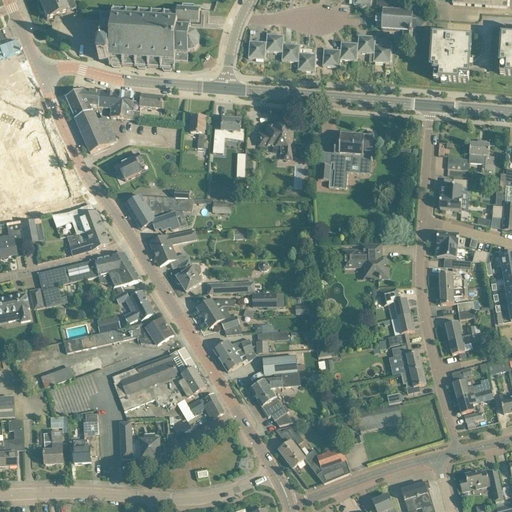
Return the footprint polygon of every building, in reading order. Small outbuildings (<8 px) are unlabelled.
[(38,0),(40,4),(38,7),(41,13),(44,14),(46,20),(47,21),(50,20),(68,13),(68,12),(75,10),(71,0),(38,0)] [(371,8),(371,0),(354,0),(354,7),(371,8)] [(452,0),(453,4),(508,8),(508,0),(452,0)] [(201,12),(201,8),(194,8),(194,7),(183,6),(183,10),(177,10),(177,14),(163,13),(161,11),(156,11),(153,13),(138,12),(136,10),(130,10),(128,12),(113,11),(112,18),(102,17),(99,61),(110,62),(109,67),(111,67),(111,66),(113,69),(119,69),(121,67),(137,68),(139,70),(145,71),(147,68),(162,69),(164,73),(170,73),(172,70),(173,70),(173,71),(174,71),(175,63),(188,64),(189,54),(195,52),(199,47),(200,40),(196,35),(190,32),(190,23),(199,24),(200,12),(201,12)] [(393,13),(393,9),(388,9),(388,12),(383,12),(383,15),(378,14),(377,19),(376,24),(377,24),(376,29),(382,29),(382,32),(404,33),(403,42),(415,43),(416,31),(417,31),(418,31),(419,31),(420,31),(421,30),(422,29),(423,28),(423,27),(424,26),(424,25),(424,24),(424,23),(424,22),(423,21),(423,20),(422,19),(421,19),(421,18),(420,17),(419,17),(418,17),(413,17),(413,14),(393,13)] [(459,35),(459,34),(447,34),(448,34),(448,39),(433,38),(431,70),(435,70),(434,81),(468,84),(471,41),(457,40),(458,35),(459,35)] [(283,55),(284,46),(284,37),(267,36),(267,44),(266,53),(283,55)] [(374,56),(376,47),(376,38),(359,37),(358,45),(358,54),(374,56)] [(511,38),(502,38),(500,76),(511,76),(511,38)] [(266,61),(266,53),(267,44),(250,43),(248,60),(266,61)] [(357,63),(358,54),(358,45),(341,44),(341,52),(341,61),(357,63)] [(299,64),(300,55),(301,47),(284,46),(283,55),(282,63),(299,64)] [(391,65),(392,48),(376,47),(374,56),(374,64),(391,65)] [(340,69),(341,61),(341,52),(324,51),(323,68),(340,69)] [(315,74),(317,56),(300,55),(299,64),(298,72),(315,74)] [(91,108),(83,91),(66,99),(76,120),(93,112),(91,108)] [(100,93),(83,91),(91,108),(99,109),(100,93)] [(121,95),(100,93),(99,109),(112,110),(111,119),(126,121),(127,115),(119,114),(120,111),(119,111),(122,95),(121,95)] [(127,115),(126,121),(132,122),(135,122),(139,123),(141,109),(142,97),(136,97),(136,96),(122,95),(119,111),(120,111),(119,114),(127,115)] [(162,111),(162,109),(163,99),(142,97),(141,109),(162,111)] [(0,224),(61,215),(62,215),(57,200),(68,196),(64,187),(60,175),(57,167),(58,166),(54,156),(53,156),(51,150),(48,141),(46,136),(40,121),(33,117),(34,117),(23,112),(15,109),(10,106),(0,101),(0,224)] [(98,122),(95,116),(93,112),(76,120),(75,120),(81,134),(99,125),(98,122)] [(204,144),(205,128),(206,118),(192,117),(191,135),(199,135),(198,150),(204,151),(204,149),(204,144)] [(215,132),(214,155),(224,156),(225,140),(240,143),(244,143),(244,141),(244,132),(241,131),(242,121),(223,120),(223,121),(216,120),(215,130),(215,132)] [(102,133),(111,129),(108,123),(105,125),(100,127),(102,133)] [(102,133),(100,127),(99,125),(81,134),(91,155),(117,143),(113,135),(105,138),(102,133)] [(292,161),(293,128),(278,127),(278,129),(267,129),(267,136),(263,136),(263,147),(285,148),(285,161),(292,161)] [(105,138),(113,135),(111,129),(102,133),(105,138)] [(319,176),(318,183),(330,183),(329,190),(347,191),(348,175),(349,165),(358,166),(360,168),(368,169),(371,167),(372,167),(372,163),(373,163),(373,160),(373,152),(377,153),(377,145),(374,145),(374,139),(373,138),(373,136),(371,134),(368,133),(366,135),(366,138),(341,136),(340,141),(333,141),(332,155),(331,167),(320,166),(319,176)] [(487,147),(487,143),(478,143),(477,146),(471,145),(469,162),(464,161),(449,160),(448,171),(470,172),(470,165),(483,165),(482,172),(493,173),(494,158),(489,158),(490,147),(487,147)] [(126,182),(135,177),(142,174),(138,167),(143,164),(139,156),(128,161),(129,163),(118,168),(122,175),(120,177),(122,181),(124,180),(125,183),(126,183),(126,182)] [(237,167),(237,179),(239,179),(240,179),(245,179),(245,167),(237,167)] [(441,199),(461,201),(462,190),(467,190),(467,182),(453,181),(453,188),(442,187),(441,199)] [(135,201),(126,206),(134,219),(138,225),(137,227),(139,230),(141,230),(141,231),(153,225),(156,232),(162,230),(163,232),(171,230),(172,232),(180,230),(179,227),(175,216),(174,213),(184,213),(192,214),(193,201),(190,201),(175,200),(140,198),(135,201)] [(462,201),(461,201),(441,199),(440,211),(461,212),(462,201)] [(231,215),(232,210),(232,204),(214,203),(213,214),(231,215)] [(504,210),(502,232),(511,233),(511,206),(509,206),(505,206),(504,206),(504,210)] [(494,208),(493,220),(502,221),(503,209),(494,208)] [(61,215),(52,217),(57,229),(74,223),(78,222),(77,220),(80,219),(84,229),(87,237),(93,235),(93,234),(104,229),(98,213),(85,218),(81,209),(66,215),(62,215),(61,215)] [(33,221),(20,223),(24,246),(37,244),(33,221)] [(0,258),(0,260),(16,257),(14,250),(23,248),(21,238),(20,232),(21,232),(20,223),(6,226),(9,237),(0,239),(0,258)] [(89,243),(71,249),(73,257),(80,255),(93,252),(110,246),(104,230),(104,229),(93,234),(93,235),(87,237),(89,243)] [(235,241),(248,240),(248,232),(234,232),(235,241)] [(150,245),(160,268),(177,261),(171,246),(187,243),(186,235),(168,239),(163,239),(150,245)] [(438,247),(458,249),(459,249),(459,237),(438,235),(437,247),(438,247)] [(382,259),(381,247),(363,248),(363,251),(358,252),(358,251),(343,251),(343,270),(358,270),(358,269),(364,269),(364,281),(389,280),(389,270),(384,270),(383,259),(382,259)] [(457,260),(458,249),(438,247),(437,259),(457,260)] [(472,264),(479,265),(482,254),(481,254),(476,252),(472,264)] [(482,254),(479,265),(486,265),(489,255),(482,253),(481,254),(482,254)] [(120,257),(39,276),(39,277),(41,286),(43,292),(47,309),(55,307),(54,301),(51,290),(59,288),(96,279),(99,278),(100,285),(106,286),(109,285),(112,285),(114,289),(115,290),(128,287),(138,285),(141,282),(133,269),(128,260),(125,255),(124,256),(120,257)] [(511,266),(511,255),(500,257),(502,268),(511,266)] [(177,283),(177,284),(177,285),(178,285),(179,286),(180,286),(181,285),(186,294),(195,289),(202,284),(198,278),(200,277),(201,276),(201,274),(202,272),(201,270),(199,267),(197,266),(194,266),(192,267),(189,263),(188,263),(180,269),(184,275),(177,279),(178,280),(177,281),(177,282),(176,283),(177,283)] [(471,264),(455,263),(455,271),(471,272),(471,264)] [(511,266),(502,268),(504,279),(511,278),(511,266)] [(461,283),(461,277),(453,278),(452,275),(450,275),(440,276),(440,292),(455,291),(468,290),(467,283),(467,282),(461,283)] [(255,295),(255,284),(209,286),(209,296),(239,295),(239,297),(253,296),(277,295),(255,295)] [(400,302),(397,290),(381,294),(384,308),(388,307),(391,321),(398,320),(411,317),(407,301),(400,302)] [(472,290),(440,292),(441,307),(454,306),(454,304),(454,299),(462,299),(468,298),(473,297),(472,290)] [(35,311),(44,309),(40,291),(31,293),(35,311)] [(119,306),(129,300),(126,293),(115,298),(119,306)] [(141,323),(155,316),(143,293),(127,302),(126,303),(132,314),(125,318),(129,326),(140,320),(141,323)] [(277,296),(277,295),(253,296),(253,310),(277,310),(277,309),(284,309),(284,296),(277,296)] [(31,322),(28,311),(30,310),(27,296),(0,301),(0,325),(21,321),(21,324),(31,322)] [(65,298),(54,301),(55,307),(67,305),(65,298)] [(223,308),(224,308),(235,309),(235,302),(218,302),(214,305),(212,302),(206,306),(197,311),(204,321),(219,311),(223,308)] [(459,315),(475,313),(474,312),(473,304),(457,306),(459,315)] [(226,311),(224,308),(223,308),(219,311),(204,321),(210,331),(221,324),(224,331),(240,326),(237,318),(231,320),(226,311)] [(460,323),(476,320),(475,313),(459,315),(460,323)] [(410,346),(410,344),(408,335),(414,333),(411,317),(398,320),(402,336),(388,339),(390,348),(404,345),(404,347),(410,346)] [(100,334),(121,330),(118,318),(97,323),(100,334)] [(174,337),(163,320),(152,327),(151,324),(113,333),(64,344),(67,356),(116,345),(130,341),(140,339),(141,346),(158,347),(174,337)] [(449,342),(462,339),(458,324),(446,327),(449,342)] [(258,326),(254,331),(255,334),(262,334),(262,326),(258,326)] [(270,328),(270,326),(264,327),(264,335),(272,335),(275,335),(274,328),(270,328)] [(481,335),(480,334),(479,327),(468,330),(469,337),(481,335)] [(289,342),(289,336),(289,334),(272,335),(272,337),(273,343),(289,342)] [(469,337),(462,339),(449,342),(452,357),(465,354),(464,347),(471,345),(471,346),(482,343),(481,335),(469,337)] [(252,347),(250,342),(239,346),(239,345),(231,347),(229,343),(214,353),(221,364),(237,353),(252,347)] [(258,355),(268,354),(268,343),(257,344),(258,355)] [(412,355),(410,346),(404,347),(393,350),(392,351),(394,359),(397,358),(401,376),(423,371),(419,354),(412,355)] [(228,374),(236,369),(243,365),(239,359),(255,354),(252,347),(237,353),(221,364),(228,374)] [(330,348),(317,350),(318,360),(331,358),(330,348)] [(170,357),(112,379),(115,385),(114,385),(125,414),(156,402),(159,407),(164,408),(168,406),(171,411),(187,401),(206,390),(194,370),(180,379),(178,377),(170,357)] [(265,377),(298,374),(296,358),(263,361),(265,377)] [(332,361),(326,362),(327,373),(334,372),(332,361)] [(491,377),(508,373),(505,362),(488,365),(491,377)] [(45,390),(74,380),(70,369),(41,379),(45,390)] [(464,378),(472,376),(470,370),(462,373),(464,378)] [(427,387),(423,371),(401,376),(404,385),(406,385),(407,389),(407,390),(408,395),(420,393),(419,388),(427,387)] [(274,379),(265,380),(265,382),(251,392),(252,393),(251,395),(253,398),(255,398),(262,410),(263,409),(263,410),(278,400),(271,390),(282,389),(281,378),(274,379)] [(491,392),(488,381),(481,383),(482,386),(473,389),(468,390),(466,382),(453,386),(458,401),(476,396),(491,392)] [(225,415),(214,395),(205,401),(204,399),(189,409),(193,416),(204,410),(211,422),(225,415)] [(391,406),(404,403),(402,395),(389,398),(391,406)] [(511,398),(507,400),(506,395),(499,397),(504,416),(511,414),(511,398)] [(462,416),(474,412),(472,406),(478,404),(476,396),(458,401),(462,416)] [(0,400),(0,420),(14,420),(13,400),(0,400)] [(284,409),(278,400),(263,410),(269,419),(271,417),(275,423),(276,423),(279,428),(293,425),(288,416),(287,415),(289,414),(286,408),(284,409)] [(361,434),(403,425),(399,406),(357,415),(361,434)] [(482,414),(465,418),(466,424),(476,422),(484,420),(482,414)] [(68,427),(67,418),(53,419),(51,419),(51,430),(68,429),(68,427)] [(22,441),(21,422),(8,422),(9,433),(14,433),(14,442),(22,441)] [(133,442),(132,423),(120,424),(122,451),(122,461),(133,461),(132,449),(140,449),(141,462),(161,461),(161,455),(165,455),(164,446),(162,446),(161,440),(157,440),(157,435),(145,436),(145,441),(140,441),(140,442),(133,442)] [(98,424),(84,425),(85,436),(95,436),(99,436),(98,424)] [(181,441),(192,433),(187,425),(176,433),(181,441)] [(279,453),(293,471),(305,462),(304,460),(307,457),(299,447),(305,443),(295,430),(285,432),(282,435),(289,445),(279,453)] [(64,466),(62,434),(53,435),(44,435),(45,453),(45,456),(44,456),(44,458),(45,457),(45,467),(64,466)] [(74,443),(70,443),(70,451),(74,451),(74,455),(75,465),(91,464),(91,458),(97,458),(96,441),(85,442),(74,443)] [(9,448),(9,445),(3,446),(4,469),(17,468),(16,451),(16,448),(9,448)] [(304,460),(305,462),(324,486),(351,475),(347,466),(342,450),(319,458),(315,452),(307,457),(304,460)] [(490,487),(486,473),(481,474),(480,473),(466,477),(467,481),(460,482),(463,494),(470,492),(470,489),(476,488),(476,491),(490,487)] [(495,502),(503,500),(497,473),(490,475),(495,502)] [(434,511),(427,485),(414,489),(421,510),(422,509),(422,511),(434,511)] [(511,498),(510,488),(503,489),(505,500),(506,507),(506,508),(511,506),(511,498)] [(421,510),(414,489),(402,492),(407,511),(416,511),(421,510)] [(394,511),(393,510),(394,510),(388,497),(373,503),(376,511),(394,511)]
